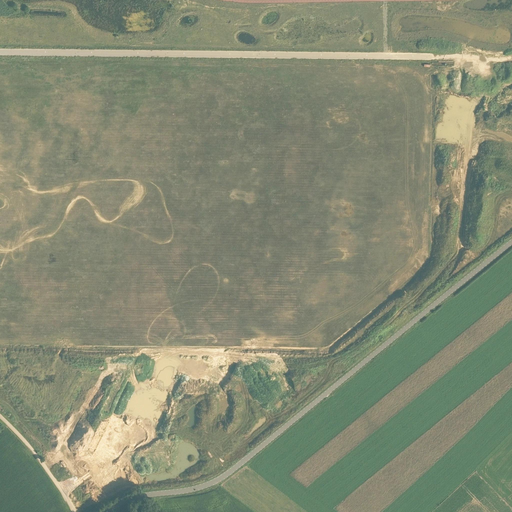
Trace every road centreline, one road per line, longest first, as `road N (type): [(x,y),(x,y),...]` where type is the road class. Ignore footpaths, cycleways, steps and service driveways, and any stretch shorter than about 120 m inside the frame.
road 1 (tertiary): [(105,511),(135,496),(202,487),(227,474),(511,241)]
road 2 (unclassified): [(425,56),(0,51)]
road 3 (residential): [(73,511),(0,417)]
